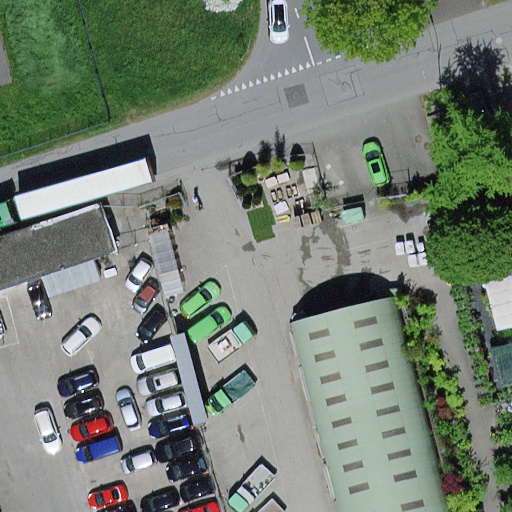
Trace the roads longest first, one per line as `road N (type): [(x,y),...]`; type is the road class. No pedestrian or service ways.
road 1 (residential): [(0,202),(326,94)]
road 2 (residential): [(326,94),(511,40)]
